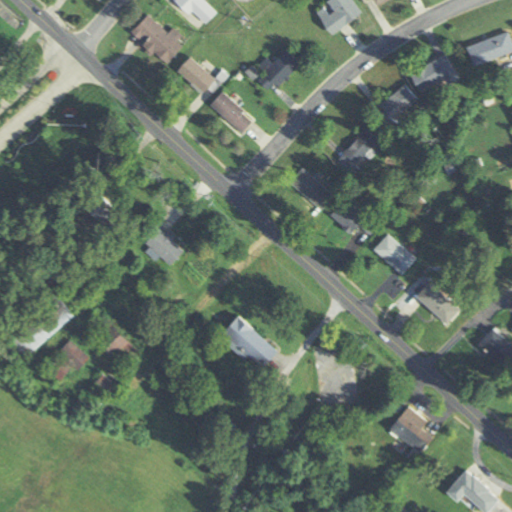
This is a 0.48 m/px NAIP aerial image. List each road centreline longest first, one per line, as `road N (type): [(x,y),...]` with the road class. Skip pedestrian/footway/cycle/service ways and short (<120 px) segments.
road 1 (tertiary): [(511,443),(28,0)]
road 2 (residential): [(234,190),(358,64),(463,0)]
road 3 (residential): [(92,57),(0,139)]
